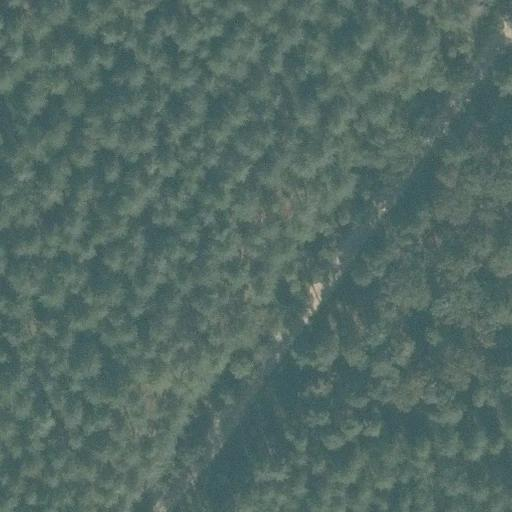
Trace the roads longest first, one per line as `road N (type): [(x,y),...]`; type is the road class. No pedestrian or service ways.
road 1 (track): [(511,26),(226,418)]
road 2 (track): [(226,418),(336,427),(511,382)]
road 3 (track): [(0,267),(226,418)]
